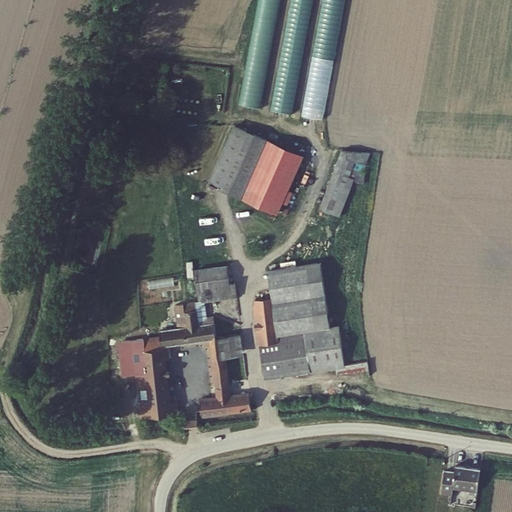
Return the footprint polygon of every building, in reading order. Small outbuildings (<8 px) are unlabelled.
[(258,0),(241,102),(263,106),(281,0),(258,0)] [(291,0),(273,108),(294,112),(313,0),(291,0)] [(322,0),(305,114),(327,118),(344,0),(322,0)] [(301,150),(269,136),(248,185),(280,199),(301,150)] [(371,155),(341,144),(320,208),(341,215),(353,180),(362,183),(371,155)] [(214,338),(220,385),(236,382),(229,334),(222,336),(219,314),(203,316),(201,300),(178,304),(181,327),(161,330),(163,345),(145,347),(149,377),(137,379),(140,394),(151,393),(153,405),(142,407),(145,426),(190,419),(189,410),(179,412),(178,401),(171,401),(168,381),(170,380),(169,374),(167,374),(165,360),(170,359),(167,344),(214,338)] [(314,355),(268,361),(270,377),(316,370),(314,355)] [(237,392),(236,382),(220,385),(221,394),(237,392)] [(221,394),(207,396),(209,412),(258,405),(256,389),(237,392),(221,394)] [(202,408),(189,410),(190,419),(191,423),(191,425),(192,427),(204,425),(204,423),(204,420),(202,408)] [(477,466),(453,461),(452,471),(446,470),(442,489),(448,491),(450,482),(474,486),(477,466)] [(442,489),(446,470),(440,469),(437,489),(442,489)]
